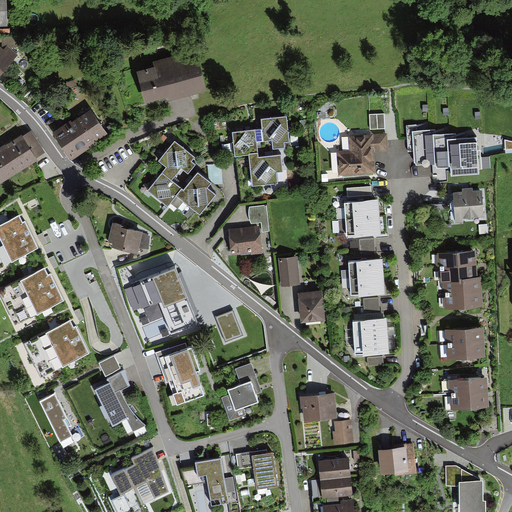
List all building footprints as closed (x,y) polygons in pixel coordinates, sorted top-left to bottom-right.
[(28,35),(0,34),(0,43),(4,47),(7,44),(10,47),(28,46),(28,35)] [(0,73),(18,54),(10,47),(7,44),(4,47),(0,43),(0,73)] [(155,62),(137,66),(145,100),(168,94),(169,98),(207,89),(196,47),(154,58),(155,62)] [(76,88),(72,80),(57,88),(61,96),(76,88)] [(70,117),(52,129),(71,158),(90,145),(88,143),(108,130),(91,106),(72,119),(70,117)] [(385,112),(369,112),(370,129),(385,128),(385,112)] [(262,126),(233,129),(235,153),(249,151),(252,184),(279,181),(278,169),(284,169),(282,150),(259,152),(258,139),(272,137),(272,146),(285,144),(285,139),(289,138),(287,113),(261,115),(262,126)] [(483,168),(480,130),(450,132),(450,129),(436,130),(436,127),(418,128),(417,124),(407,124),(408,151),(415,151),(415,162),(435,160),(436,162),(450,161),(451,170),(483,168)] [(0,180),(0,181),(37,157),(36,155),(44,150),(30,129),(23,133),(22,131),(0,144),(0,180)] [(350,148),(337,149),(338,174),(376,171),(375,151),(388,150),(387,132),(349,135),(350,148)] [(196,154),(175,137),(158,158),(166,164),(147,188),(167,204),(176,193),(200,211),(216,191),(207,184),(212,179),(198,168),(184,185),(173,176),(181,166),(188,171),(197,161),(192,158),(196,154)] [(371,185),(347,186),(348,199),(345,199),(347,232),(381,230),(379,195),(372,195),(371,185)] [(462,189),(453,189),(456,222),(464,221),(464,216),(484,215),(482,188),(473,188),(472,186),(462,187),(462,189)] [(178,195),(172,202),(182,211),(188,204),(178,195)] [(269,232),(266,205),(249,206),(248,210),(248,216),(249,220),(251,224),(261,223),(262,232),(269,232)] [(23,220),(19,213),(0,222),(0,263),(11,258),(12,259),(38,247),(25,219),(23,220)] [(113,223),(108,243),(112,244),(111,247),(138,253),(139,248),(148,250),(151,238),(142,236),(143,232),(126,228),(127,226),(113,223)] [(260,226),(229,229),(231,256),(263,253),(260,226)] [(45,236),(43,231),(38,234),(43,244),(51,240),(49,234),(45,236)] [(375,236),(359,238),(360,252),(376,251),(375,236)] [(476,247),(437,249),(439,280),(443,280),(445,305),(483,303),(481,273),(478,273),(476,247)] [(54,254),(49,257),(54,267),(58,265),(59,264),(54,254)] [(356,258),(349,258),(351,292),(385,290),(383,254),(356,255),(356,258)] [(298,256),(278,258),(281,287),(300,285),(298,256)] [(48,272),(45,265),(20,277),(20,278),(0,287),(0,291),(14,321),(37,311),(38,312),(64,299),(50,271),(48,272)] [(175,266),(131,284),(141,306),(157,299),(164,315),(140,325),(146,338),(169,329),(170,332),(197,320),(175,266)] [(323,290),(298,293),(301,322),(326,320),(323,290)] [(379,296),(364,297),(365,311),(380,310),(379,296)] [(85,317),(79,307),(74,310),(79,320),(85,317)] [(241,335),(232,311),(216,318),(225,341),(241,335)] [(388,313),(361,315),(361,317),(353,318),(355,351),(390,349),(388,313)] [(74,324),(71,317),(46,329),(47,330),(25,340),(40,373),(63,363),(64,364),(90,351),(77,323),(74,324)] [(484,323),(445,326),(447,356),(486,353),(484,323)] [(188,345),(188,344),(187,344),(186,341),(157,351),(168,380),(170,380),(177,402),(206,392),(197,369),(201,367),(192,343),(188,345)] [(114,352),(98,360),(105,374),(121,367),(114,352)] [(383,355),(367,356),(368,365),(384,364),(383,355)] [(235,367),(240,381),(251,377),(257,392),(262,390),(251,361),(235,367)] [(108,379),(95,386),(102,401),(99,403),(106,415),(108,414),(113,423),(126,417),(133,431),(146,424),(138,416),(132,408),(128,402),(124,395),(121,388),(130,384),(127,376),(125,368),(107,376),(108,379)] [(487,374),(449,376),(451,406),(489,403),(487,374)] [(240,381),(227,386),(230,393),(222,396),(230,419),(246,413),(244,406),(260,400),(257,392),(251,377),(240,381)] [(68,415),(55,390),(40,398),(61,440),(72,434),(64,417),(68,415)] [(323,394),(300,397),(302,409),(303,409),(305,421),(338,418),(335,393),(323,394)] [(352,419),(334,421),(335,431),(333,431),(334,445),(354,442),(352,419)] [(490,420),(482,420),(481,431),(490,431),(490,420)] [(414,441),(378,445),(381,471),(395,469),(395,475),(418,472),(414,441)] [(134,461),(112,472),(121,492),(135,487),(142,502),(169,489),(154,445),(131,455),(134,461)] [(267,450),(237,454),(239,470),(255,467),(258,488),(279,484),(274,451),(268,452),(267,450)] [(349,455),(318,458),(322,496),(327,496),(338,494),(353,493),(349,455)] [(221,457),(195,461),(196,467),(181,470),(186,487),(208,484),(212,505),(229,503),(221,457)] [(480,477),(456,464),(445,464),(446,484),(459,484),(459,511),(486,511),(486,497),(484,497),(484,477),(480,477)] [(328,502),(323,503),(323,511),(354,511),(353,497),(339,498),(338,494),(327,496),(328,502)]
